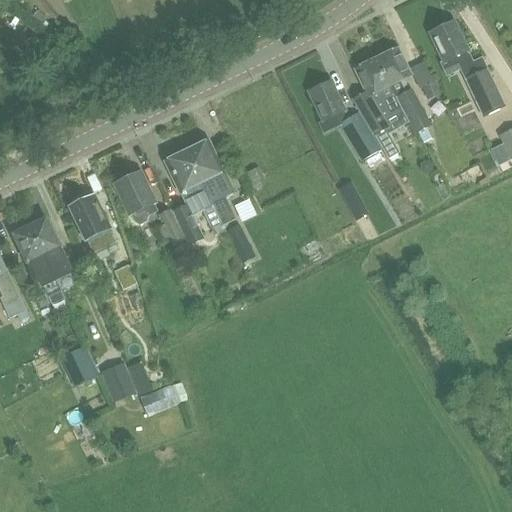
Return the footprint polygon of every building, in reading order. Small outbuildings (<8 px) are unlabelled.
[(430,33),(444,62),(440,63),(444,71),(457,65),(482,117),(504,107),(481,58),(472,63),(468,54),(467,54),(453,23),(430,33)] [(397,49),(376,60),(394,99),(395,99),(414,135),(418,133),(423,143),(432,139),(426,128),(430,126),(410,90),(404,93),(405,91),(401,81),(410,77),(397,49)] [(399,109),(394,99),(376,60),(354,70),(366,94),(353,100),(389,160),(401,153),(382,123),(393,116),(392,113),(399,109)] [(308,93),(322,122),(344,111),(330,82),(308,93)] [(421,88),(425,100),(440,94),(436,83),(421,88)] [(339,125),(362,162),(366,160),(378,152),(380,151),(356,113),(339,125)] [(511,159),(511,129),(498,136),(510,161),(511,159)] [(187,151),(221,224),(222,226),(235,219),(224,197),(220,199),(216,190),(217,190),(211,177),(221,172),(206,141),(187,151)] [(187,151),(163,163),(179,196),(183,194),(182,191),(192,186),(198,198),(203,211),(201,211),(211,229),(221,224),(187,151)] [(139,175),(116,185),(130,214),(135,222),(140,225),(146,222),(147,216),(156,212),(152,203),(139,175)] [(349,185),(339,190),(356,222),(366,216),(349,185)] [(451,197),(447,188),(434,194),(438,203),(451,197)] [(86,240),(96,235),(102,249),(115,243),(108,229),(92,197),(71,207),(86,240)] [(188,207),(174,214),(190,246),(204,239),(188,207)] [(164,226),(153,230),(160,243),(169,239),(173,248),(185,242),(170,210),(158,215),(164,226)] [(45,220),(29,228),(56,282),(72,275),(45,220)] [(13,236),(26,263),(29,262),(47,299),(48,299),(61,292),(56,282),(29,228),(13,236)] [(242,265),(254,259),(246,243),(234,249),(242,265)] [(113,272),(123,292),(137,285),(127,266),(113,272)] [(0,300),(9,319),(16,315),(25,311),(7,273),(0,276),(0,300)] [(63,298),(61,292),(48,299),(51,304),(63,298)] [(29,318),(25,311),(16,315),(20,322),(29,318)] [(60,358),(73,387),(97,376),(84,347),(60,358)] [(141,362),(125,367),(136,394),(138,397),(152,392),(141,362)] [(136,394),(125,367),(124,363),(99,373),(111,404),(136,394)] [(140,398),(143,408),(152,406),(155,418),(182,410),(174,387),(140,398)]
